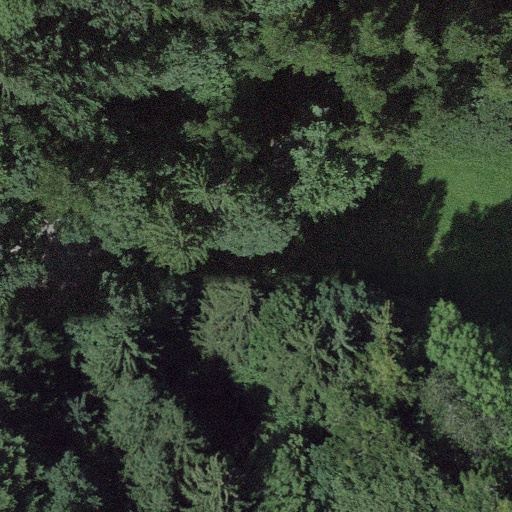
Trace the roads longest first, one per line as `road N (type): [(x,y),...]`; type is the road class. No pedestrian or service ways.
road 1 (unclassified): [(0,229),(511,100)]
road 2 (track): [(45,511),(70,213)]
